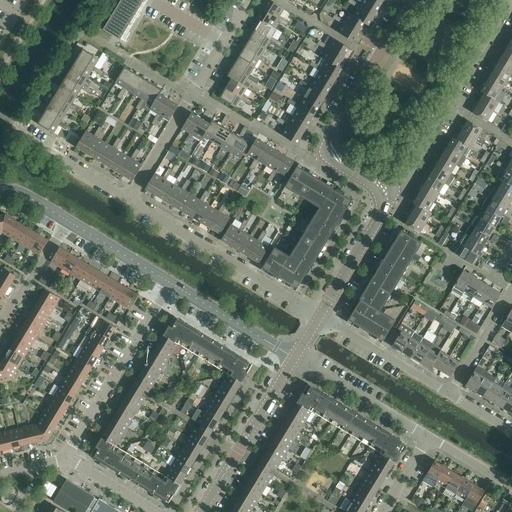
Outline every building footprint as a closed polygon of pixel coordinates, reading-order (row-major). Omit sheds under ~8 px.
[(121,0),(103,30),(120,40),(144,0),(121,0)] [(279,16),(284,9),(270,0),(267,0),(263,9),(278,18),(277,20),(282,23),(284,19),(279,16)] [(359,6),(374,16),(380,7),(369,0),(362,0),(360,4),(359,6)] [(468,20),(478,3),(473,0),(444,0),(442,4),(468,20)] [(357,8),(353,15),(365,23),(364,23),(368,26),(374,16),(359,6),(360,4),(355,2),(353,5),(357,8)] [(257,19),(261,21),(261,20),(273,28),(273,27),(277,20),(278,18),(263,9),(257,19)] [(349,12),(344,20),(343,22),(359,32),(364,23),(365,23),(353,15),(349,12)] [(342,24),(337,32),(353,41),(359,32),(343,22),(344,20),(340,17),(337,21),(342,24)] [(272,37),(277,29),(273,27),(273,28),(261,20),(261,21),(256,30),(271,39),(270,41),(275,44),(277,40),(272,37)] [(303,25),(299,31),(304,34),(308,28),(303,25)] [(271,39),(256,30),(250,39),(266,48),(270,41),(271,39)] [(334,38),(329,46),(328,48),(343,58),(349,48),(334,38)] [(266,48),(250,39),(244,48),(260,58),(259,60),(264,62),(266,59),(261,56),(266,48)] [(299,44),(294,40),(288,49),(294,52),(299,44)] [(343,58),(328,48),(329,46),(324,43),(322,47),(327,50),(322,57),(338,67),(338,66),(343,58)] [(511,46),(509,45),(503,54),(511,59),(511,46)] [(260,58),(244,48),(239,58),(254,67),(259,60),(260,58)] [(94,67),(99,59),(83,49),(77,59),(93,68),(92,70),(97,73),(99,69),(94,67)] [(281,58),(288,62),(292,56),(285,52),(281,58)] [(511,59),(503,54),(498,63),(511,72),(511,59)] [(342,69),(338,66),(338,67),(322,57),(318,65),(322,67),(321,69),(336,79),(342,69)] [(254,67),(239,58),(233,67),(249,76),(248,78),(252,81),(255,78),(250,75),(254,67)] [(93,68),(77,59),(72,68),(88,78),(92,70),(93,68)] [(282,59),(278,66),(284,70),(288,63),(282,59)] [(511,72),(498,63),(492,73),(507,82),(511,72)] [(336,79),(321,69),(322,67),(318,65),(317,64),(315,68),(319,71),(315,78),(331,88),(336,79)] [(115,83),(123,88),(125,89),(134,73),(125,67),(115,83)] [(227,77),(231,79),(243,86),(243,85),(248,78),(249,76),(233,67),(227,77)] [(88,78),(72,68),(66,77),(82,87),(81,89),(86,91),(88,88),(83,85),(88,78)] [(277,68),(271,77),(277,80),(282,71),(277,68)] [(134,94),(144,78),(134,73),(125,89),(123,88),(120,92),(124,95),(127,90),(134,94)] [(507,82),(492,73),(486,82),(501,91),(507,82)] [(82,87),(66,77),(61,86),(76,96),(81,89),(82,87)] [(143,100),(153,84),(144,78),(134,94),(141,99),(143,100)] [(331,88),(315,78),(311,86),(309,88),(325,97),(331,88)] [(243,96),(247,88),(243,85),(243,86),(231,79),(226,88),(242,98),(240,99),(245,102),(247,99),(243,96)] [(106,81),(102,86),(108,89),(111,84),(106,81)] [(285,86),(280,82),(276,89),(281,92),(285,86)] [(481,92),(484,94),(484,93),(495,100),(496,100),(501,91),(486,82),(481,92)] [(325,97),(309,88),(311,86),(306,83),(304,87),(308,89),(304,97),(319,107),(325,97)] [(160,94),(163,90),(153,84),(143,100),(141,99),(139,103),(142,106),(145,101),(152,105),(153,105),(160,94)] [(76,96),(61,86),(55,96),(71,105),(70,107),(74,110),(77,106),(72,103),(76,96)] [(236,107),(240,99),(242,98),(226,88),(220,98),(236,107)] [(430,99),(436,100),(439,94),(436,89),(430,89),(427,94),(430,99)] [(279,95),(273,91),(270,97),(276,101),(279,95)] [(499,102),(496,100),(495,100),(484,93),(484,94),(478,103),(493,112),(499,102)] [(150,109),(157,114),(159,115),(169,99),(160,94),(153,105),(152,105),(150,109)] [(71,105),(55,96),(49,105),(65,114),(70,107),(71,105)] [(304,97),(299,105),(298,106),(314,116),(319,107),(304,97)] [(411,107),(415,100),(410,97),(406,104),(411,107)] [(163,117),(169,121),(179,105),(169,99),(159,115),(157,114),(155,119),(158,121),(160,122),(163,117)] [(268,101),(262,110),(266,112),(272,103),(268,101)] [(314,116),(298,106),(299,105),(294,102),(292,105),(297,108),(292,116),(308,125),(314,116)] [(473,112),(487,121),(493,112),(478,103),(473,112)] [(65,114),(49,105),(44,114),(60,124),(59,126),(63,128),(65,125),(61,122),(65,114)] [(262,111),(258,117),(262,120),(267,113),(262,111)] [(182,129),(190,133),(192,135),(201,119),(191,113),(182,129)] [(54,133),(59,126),(60,124),(44,114),(38,124),(54,133)] [(308,125),(292,116),(288,123),(287,125),(303,134),(308,125)] [(193,136),(201,140),(204,136),(203,136),(210,124),(201,119),(192,135),(190,133),(187,138),(191,140),(193,136)] [(131,127),(137,130),(141,124),(135,120),(131,127)] [(220,125),(212,120),(210,124),(203,136),(204,136),(212,142),(222,126),(220,125)] [(222,147),(231,131),(224,127),(227,122),(223,120),(220,125),(222,126),(212,142),(222,147)] [(281,135),(297,144),(303,134),(287,125),(288,123),(283,120),(281,124),(286,127),(281,135)] [(482,130),(468,121),(462,131),(476,139),(482,130)] [(94,136),(86,131),(76,147),(86,153),(96,137),(97,138),(100,134),(97,131),(94,136)] [(231,153),(241,137),(239,136),(231,131),(222,147),(231,153)] [(241,159),(250,143),(242,138),(245,133),(242,131),(239,136),(241,137),(231,153),(241,159)] [(476,139),(462,131),(456,139),(456,140),(471,149),(476,139)] [(96,137),(86,153),(95,159),(105,143),(97,138),(96,137)] [(456,139),(453,137),(447,147),(465,158),(471,149),(456,140),(456,139)] [(247,154),(255,159),(257,160),(266,144),(256,139),(247,154)] [(105,143),(95,159),(104,164),(114,148),(116,149),(119,145),(115,142),(112,147),(105,143)] [(266,166),(276,150),(266,144),(257,160),(255,159),(252,164),(256,166),(259,161),(266,166)] [(466,158),(465,158),(447,147),(441,156),(456,165),(461,168),(466,158)] [(114,148),(104,164),(114,170),(123,154),(116,149),(114,148)] [(275,171),(285,156),(276,150),(266,166),(273,170),(275,171)] [(164,157),(174,163),(178,157),(168,151),(164,157)] [(123,154),(114,170),(123,175),(133,159),(134,161),(137,156),(134,154),(131,158),(123,154)] [(285,177),(295,162),(285,156),(275,171),(273,170),(270,175),(274,177),(277,173),(285,177)] [(451,174),(456,165),(441,156),(436,165),(451,174)] [(195,158),(192,164),(197,167),(201,162),(195,158)] [(142,165),(134,161),(133,159),(123,175),(133,181),(142,165)] [(202,163),(200,168),(207,172),(210,167),(202,163)] [(455,177),(451,174),(436,165),(430,175),(445,184),(449,186),(455,177)] [(297,166),(285,187),(320,207),(290,256),(275,247),(262,268),(297,289),(309,268),(310,269),(352,200),(332,188),(332,187),(297,166)] [(212,168),(209,174),(216,178),(220,173),(212,168)] [(500,179),(503,181),(511,186),(511,173),(505,170),(500,179)] [(163,178),(155,173),(145,189),(155,195),(165,179),(167,180),(169,175),(166,173),(163,178)] [(221,174),(218,179),(227,184),(230,180),(221,174)] [(445,184),(430,175),(424,184),(439,193),(445,184)] [(214,181),(209,177),(205,183),(211,186),(214,181)] [(165,179),(155,195),(164,200),(174,185),(167,180),(165,179)] [(238,191),(241,186),(233,181),(229,186),(238,191)] [(511,186),(503,181),(497,191),(511,199),(511,186)] [(174,185),(164,200),(174,206),(183,190),(185,191),(188,187),(184,184),(181,189),(174,185)] [(439,193),(424,184),(419,193),(434,202),(439,193)] [(492,200),(507,209),(511,199),(497,191),(493,188),(488,197),(492,200)] [(183,190),(174,206),(183,212),(192,196),(185,191),(183,190)] [(233,192),(229,199),(233,202),(237,195),(233,192)] [(413,203),(416,205),(417,205),(428,212),(428,211),(434,202),(419,193),(413,203)] [(192,196),(183,212),(192,217),(202,201),(204,202),(206,198),(203,196),(200,200),(192,196)] [(482,206),(501,218),(507,209),(492,200),(488,197),(482,206)] [(202,201),(192,217),(201,223),(211,207),(204,202),(202,201)] [(432,213),(428,211),(428,212),(417,205),(416,205),(411,214),(426,223),(432,213)] [(476,216),(495,227),(501,218),(482,206),(476,216)] [(211,207),(201,223),(211,228),(220,213),(222,214),(225,209),(221,207),(218,211),(211,207)] [(230,218),(222,214),(220,213),(211,228),(220,234),(230,218)] [(405,224),(420,233),(426,223),(411,214),(405,224)] [(10,237),(19,222),(6,215),(0,215),(0,233),(3,233),(10,237)] [(471,225),(490,236),(495,227),(476,216),(471,225)] [(19,222),(10,237),(20,243),(28,228),(19,222)] [(239,229),(231,224),(221,240),(231,246),(241,230),(242,231),(245,227),(242,225),(239,229)] [(465,234),(484,246),(490,236),(471,225),(465,234)] [(29,249),(38,234),(28,228),(20,243),(29,249)] [(241,230),(231,246),(240,252),(250,236),(242,231),(241,230)] [(383,341),(386,336),(396,320),(381,311),(412,258),(416,253),(422,243),(401,230),(360,299),(361,299),(348,320),(383,341)] [(40,255),(48,240),(38,234),(29,249),(40,255)] [(460,243),(479,255),(484,246),(465,234),(460,243)] [(250,236),(240,252),(250,257),(259,242),(261,243),(264,238),(260,236),(257,240),(250,236)] [(269,247),(261,243),(259,242),(250,257),(259,263),(269,247)] [(454,253),(473,265),(479,255),(460,243),(454,253)] [(60,247),(51,262),(61,268),(70,253),(60,247)] [(71,274),(80,259),(70,253),(61,268),(71,274)] [(416,253),(412,258),(418,262),(421,257),(416,253)] [(81,280),(90,265),(80,259),(71,274),(81,280)] [(90,286),(99,271),(90,265),(81,280),(90,286)] [(16,276),(1,267),(0,269),(0,279),(10,286),(16,276)] [(99,271),(90,286),(100,292),(109,277),(99,271)] [(463,271),(452,289),(462,295),(473,276),(463,271)] [(473,276),(462,295),(471,301),(482,282),(473,276)] [(109,277),(100,292),(110,298),(119,283),(109,277)] [(10,286),(0,279),(0,293),(4,296),(10,286)] [(482,282),(471,301),(480,307),(483,302),(492,288),(482,282)] [(119,283),(110,298),(120,304),(129,289),(119,283)] [(492,308),(501,294),(492,288),(483,302),(492,308)] [(60,298),(46,289),(39,299),(54,308),(60,298)] [(130,310),(139,295),(129,289),(120,304),(130,310)] [(76,297),(73,302),(79,306),(82,300),(76,297)] [(33,309),(48,318),(54,308),(39,299),(33,309)] [(429,308),(427,312),(436,317),(438,314),(429,308)] [(511,308),(501,327),(511,332),(511,330),(511,308)] [(28,319),(42,328),(48,318),(33,309),(28,319)] [(182,346),(227,374),(227,373),(242,382),(253,363),(175,317),(164,335),(178,344),(182,346)] [(470,320),(464,317),(460,324),(466,327),(470,320)] [(22,329),(36,338),(42,328),(28,319),(22,329)] [(116,328),(101,319),(95,329),(110,338),(116,328)] [(447,320),(445,324),(453,330),(456,325),(452,323),(447,320)] [(471,321),(467,328),(477,334),(481,327),(471,321)] [(395,341),(392,346),(402,352),(411,337),(415,331),(402,323),(392,339),(395,341)] [(16,338),(30,347),(36,338),(22,329),(16,338)] [(95,329),(89,339),(104,348),(110,338),(95,329)] [(73,334),(68,331),(64,337),(69,340),(73,334)] [(178,344),(164,335),(158,344),(173,353),(176,356),(182,346),(178,344)] [(68,339),(64,337),(58,347),(62,349),(68,339)] [(420,343),(411,337),(402,352),(411,358),(420,343)] [(10,348),(25,357),(30,347),(16,338),(10,348)] [(420,343),(411,358),(420,363),(433,343),(423,338),(420,343)] [(89,339),(83,348),(98,357),(104,348),(89,339)] [(494,339),(491,343),(501,349),(505,342),(500,339),(498,342),(494,339)] [(511,350),(507,348),(509,345),(505,342),(501,349),(510,354),(511,351),(511,350)] [(430,369),(432,366),(441,351),(442,349),(433,343),(420,363),(430,369)] [(173,353),(158,344),(152,354),(167,363),(173,353)] [(4,358),(19,367),(25,357),(10,348),(4,358)] [(77,358),(92,367),(98,357),(83,348),(77,358)] [(432,366),(441,371),(450,356),(441,351),(432,366)] [(167,363),(152,354),(146,364),(161,373),(167,363)] [(451,377),(460,362),(450,356),(441,371),(451,377)] [(19,367),(4,358),(0,364),(0,382),(11,380),(19,367)] [(71,368),(86,377),(92,367),(77,358),(71,368)] [(161,373),(146,364),(140,374),(155,383),(161,373)] [(477,366),(465,386),(475,392),(487,373),(487,372),(477,366)] [(66,378),(80,387),(86,377),(71,368),(66,378)] [(242,382),(227,373),(227,374),(221,383),(236,392),(242,382)] [(484,397),(493,382),(496,378),(487,373),(475,392),(484,397)] [(155,383),(140,374),(132,387),(131,389),(142,395),(143,393),(145,390),(149,393),(155,383)] [(60,387),(74,396),(80,387),(66,378),(60,387)] [(198,395),(204,386),(198,382),(193,392),(198,395)] [(503,388),(493,382),(484,397),(494,403),(503,388)] [(236,392),(221,383),(216,393),(230,401),(236,392)] [(312,411),(380,453),(380,452),(395,461),(406,443),(395,437),(396,436),(392,434),(391,434),(323,393),(323,392),(319,390),(308,384),(297,402),(312,411)] [(503,408),(511,393),(511,387),(505,384),(503,388),(494,403),(503,408)] [(54,397),(68,406),(74,396),(60,387),(54,397)] [(142,395),(131,389),(125,399),(140,408),(146,397),(142,395)] [(230,401),(216,393),(210,402),(224,411),(230,401)] [(511,413),(511,393),(503,408),(511,413)] [(48,407),(63,416),(68,406),(54,397),(48,407)] [(119,409),(134,418),(140,408),(125,399),(119,409)] [(224,411),(210,402),(204,412),(218,421),(224,411)] [(291,412),(306,421),(312,411),(297,402),(291,412)] [(42,417),(57,426),(63,416),(48,407),(42,417)] [(138,420),(134,418),(119,409),(113,418),(128,427),(132,430),(138,420)] [(211,433),(218,421),(204,412),(199,409),(192,419),(202,425),(200,427),(199,430),(210,436),(211,433)] [(285,422),(300,431),(306,421),(291,412),(285,422)] [(149,419),(147,417),(143,423),(151,428),(157,418),(151,415),(149,419)] [(57,426),(42,417),(38,424),(30,426),(34,442),(49,439),(57,426)] [(128,427),(113,418),(107,428),(122,437),(128,427)] [(280,431),(294,440),(300,431),(285,422),(280,431)] [(34,442),(30,426),(19,428),(23,445),(34,442)] [(199,430),(195,427),(189,437),(203,446),(210,436),(199,430)] [(23,445),(19,428),(8,431),(12,448),(23,445)] [(122,437),(107,428),(101,438),(116,447),(116,446),(122,437)] [(12,448),(8,431),(0,432),(0,447),(1,451),(12,448)] [(274,441),(288,450),(294,440),(280,431),(274,441)] [(167,448),(171,440),(165,437),(161,444),(167,448)] [(183,447),(197,456),(203,446),(189,437),(183,447)] [(311,437),(308,443),(314,447),(317,441),(311,437)] [(101,462),(99,465),(104,467),(105,465),(154,494),(153,497),(157,500),(159,497),(169,503),(180,485),(165,476),(116,446),(116,447),(101,438),(90,456),(101,462)] [(288,450),(274,441),(268,451),(282,460),(288,450)] [(151,454),(155,447),(147,442),(143,448),(151,454)] [(335,442),(331,447),(337,451),(340,445),(335,442)] [(131,444),(126,452),(131,455),(136,446),(131,444)] [(197,456),(183,447),(177,457),(191,466),(197,456)] [(272,467),(276,470),(282,460),(268,451),(260,463),(259,466),(269,472),(271,470),(272,467)] [(380,452),(380,453),(374,462),(389,471),(395,461),(380,452)] [(191,466),(177,457),(171,467),(186,476),(191,466)] [(443,464),(441,465),(439,464),(439,463),(435,461),(423,481),(433,487),(436,482),(446,466),(443,464)] [(389,471),(374,462),(369,472),(383,481),(389,471)] [(267,485),(273,475),(269,472),(259,466),(253,476),(267,485)] [(451,471),(449,469),(448,468),(448,467),(446,466),(436,482),(446,488),(455,473),(451,471)] [(171,467),(165,476),(180,485),(186,476),(171,467)] [(383,481),(369,472),(363,482),(377,490),(383,481)] [(463,476),(461,477),(459,475),(455,473),(446,488),(455,494),(465,478),(463,476)] [(247,486),(261,495),(267,485),(253,476),(247,486)] [(470,482),(468,481),(468,479),(465,478),(455,494),(465,500),(474,485),(470,482)] [(53,501),(70,511),(86,511),(95,497),(95,496),(94,498),(93,497),(92,497),(88,495),(89,493),(81,488),(80,489),(77,487),(76,487),(75,487),(76,485),(66,479),(53,501)] [(377,490),(363,482),(357,491),(371,500),(377,490)] [(473,511),(485,490),(482,488),(480,489),(478,487),(474,485),(465,500),(462,505),(473,511)] [(241,495),(255,504),(261,495),(247,486),(241,495)] [(371,500),(357,491),(351,501),(366,510),(371,500)] [(235,505),(246,511),(250,511),(255,504),(241,495),(235,505)] [(424,501),(418,497),(414,503),(421,507),(424,501)] [(120,511),(99,499),(91,511),(120,511)] [(351,501),(345,511),(364,511),(366,510),(351,501)]
